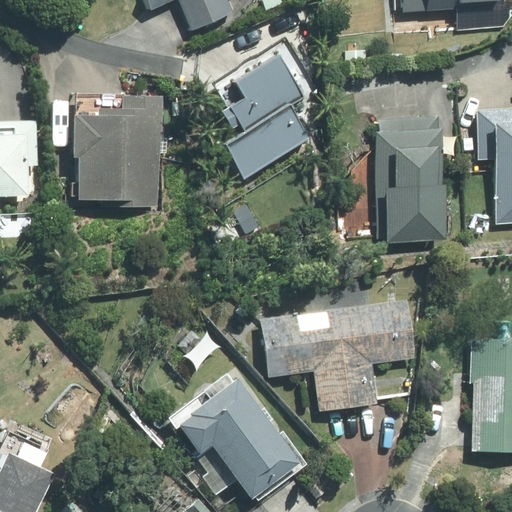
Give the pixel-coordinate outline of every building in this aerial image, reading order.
[(223,0),(140,0),(145,11),(169,0),(173,0),(186,30),(228,11),(223,0)] [(397,0),(399,13),(501,6),(500,0),(397,0)] [(364,66),(364,51),(343,52),(343,66),(364,66)] [(219,148),(240,180),(304,139),(284,108),(299,99),(272,58),(228,86),(237,100),(216,114),(226,130),(234,125),(240,134),(219,148)] [(156,208),(158,101),(118,100),(117,115),(92,115),(92,121),(70,121),(69,164),(75,164),(75,207),(156,208)] [(511,111),(474,113),(476,162),(491,162),(493,225),(511,224),(511,111)] [(371,137),(375,240),(384,241),(384,246),(443,244),(441,191),(439,190),(437,133),(436,133),(435,120),(376,122),(377,137),(371,137)] [(0,202),(24,201),(23,169),(36,168),(35,122),(0,123),(0,202)] [(244,202),(228,213),(244,235),(260,223),(244,202)] [(375,407),(370,367),(413,361),(405,302),(258,323),(266,381),(312,375),(318,415),(375,407)] [(185,356),(199,340),(189,332),(175,348),(185,356)] [(469,454),(511,455),(511,343),(469,342),(468,387),(471,387),(469,454)] [(410,379),(401,379),(400,389),(410,389),(410,379)] [(296,468),(234,383),(168,430),(192,462),(207,451),(246,504),(296,468)] [(0,511),(35,511),(51,478),(36,471),(44,453),(6,436),(0,448),(0,511)] [(78,511),(68,501),(55,511),(78,511)] [(206,511),(196,501),(184,511),(206,511)]
